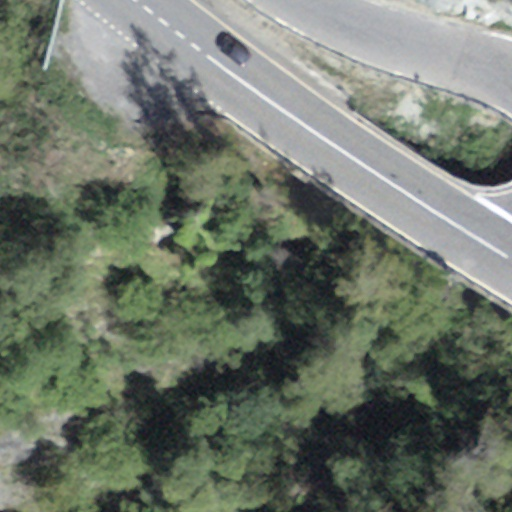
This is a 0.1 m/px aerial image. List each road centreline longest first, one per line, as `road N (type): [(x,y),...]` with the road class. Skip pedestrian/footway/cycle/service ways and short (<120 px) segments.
road 1 (secondary): [(139,0),(321,136),(511,261)]
road 2 (tertiary): [(302,0),(374,36),(511,74)]
